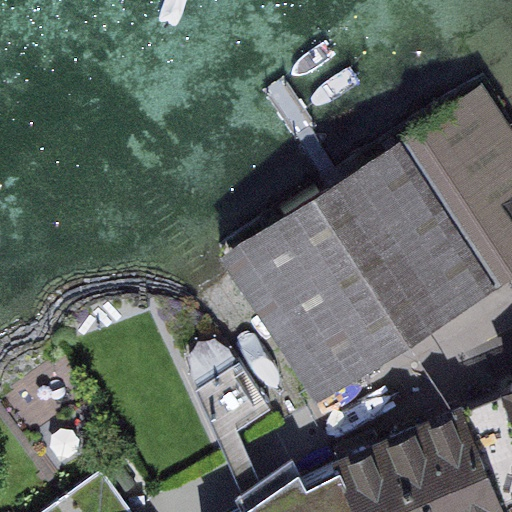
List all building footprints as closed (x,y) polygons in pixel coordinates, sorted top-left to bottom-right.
[(290,339),(321,390),(511,269),(511,219),(500,200),(511,191),(511,139),(479,89),(250,239),(305,328),(290,339)] [(273,405),(241,358),(208,379),(240,426),(273,405)] [(340,460),(365,511),(511,511),(511,388),(510,384),(340,460)] [(252,505),(239,511),(365,511),(340,460),(302,480),(293,461),(247,494),(252,505)] [(135,511),(103,466),(39,511),(135,511)]
